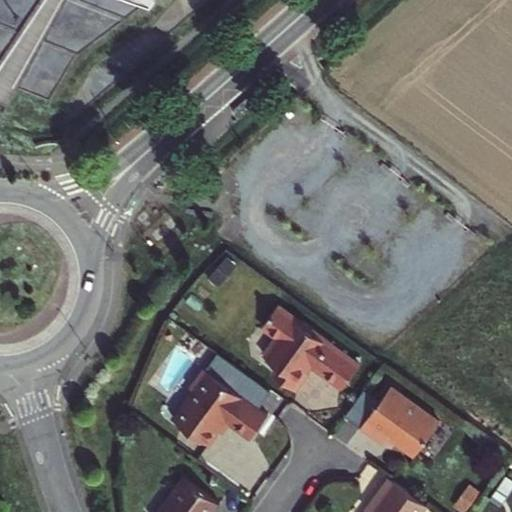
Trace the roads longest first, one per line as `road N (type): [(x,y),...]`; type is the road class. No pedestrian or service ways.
road 1 (secondary): [(316,0),(167,131)]
road 2 (secondary): [(91,265),(118,196),(167,131)]
road 3 (secondary): [(167,131),(100,176),(34,197)]
